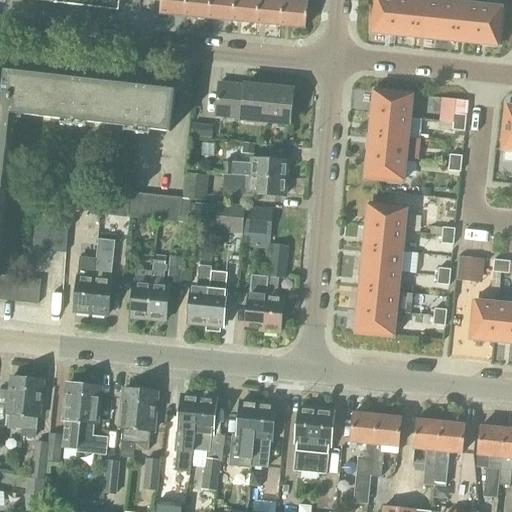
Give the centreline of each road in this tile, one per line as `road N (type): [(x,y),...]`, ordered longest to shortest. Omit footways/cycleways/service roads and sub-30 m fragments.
road 1 (residential): [(334,62),(0,32)]
road 2 (residential): [(309,373),(334,62)]
road 3 (residential): [(309,373),(0,341)]
road 4 (residential): [(511,393),(309,373)]
road 5 (residential): [(511,76),(334,62)]
